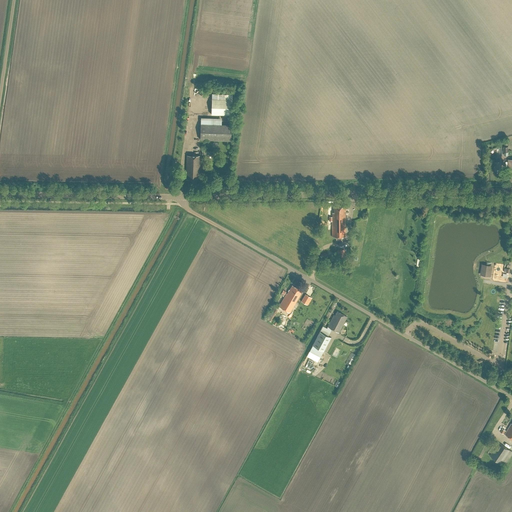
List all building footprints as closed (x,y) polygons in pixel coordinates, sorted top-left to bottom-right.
[(232,99),(212,98),(211,114),(232,115),(232,99)] [(201,117),(200,139),(231,140),(232,124),(221,124),(221,118),(201,117)] [(188,179),(188,183),(196,183),(196,179),(198,179),(198,175),(199,175),(199,155),(186,155),(185,179),(188,179)] [(333,211),(331,211),(332,215),(328,215),(328,220),(331,220),(332,236),(346,236),(345,205),(333,206),(333,211)] [(491,275),(492,264),(482,263),(480,273),(491,275)] [(287,290),(287,291),(286,293),(278,305),(289,312),(301,291),(292,285),(289,289),(288,289),(287,290)] [(305,293),(301,301),(308,305),(312,297),(305,293)] [(277,308),(274,306),(266,319),(270,321),(277,308)] [(333,314),(327,326),(338,332),(347,316),(336,310),(334,314),(333,314)] [(330,336),(319,331),(312,345),(305,358),(309,360),(310,359),(312,360),(318,348),(323,351),(330,336)] [(346,362),(351,364),(355,354),(351,352),(346,362)] [(511,453),(511,451),(509,449),(498,442),(489,455),(504,465),(511,453)]
